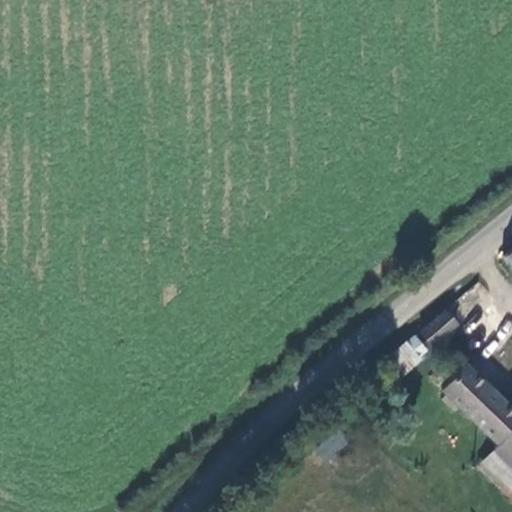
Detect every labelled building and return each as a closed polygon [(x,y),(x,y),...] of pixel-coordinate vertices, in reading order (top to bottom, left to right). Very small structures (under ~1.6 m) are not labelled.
[(453,324),(444,313),(420,333),(429,344),(453,324)] [(396,377),(431,354),(418,334),(383,357),(396,377)] [(494,448),(511,465),(511,409),(465,365),(444,389),(500,443),(494,448)] [(342,431),(315,446),(323,459),(349,445),(342,431)] [(480,465),(511,496),(511,465),(494,448),(480,465)]
